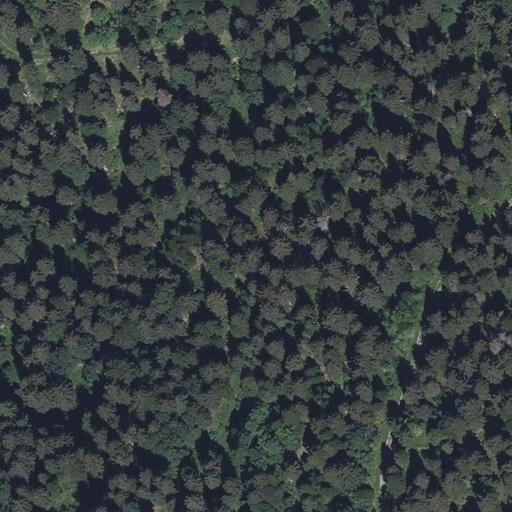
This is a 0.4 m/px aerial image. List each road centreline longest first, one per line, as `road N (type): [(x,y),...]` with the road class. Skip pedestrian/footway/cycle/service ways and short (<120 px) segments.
road 1 (track): [(48,511),(206,433),(238,397),(274,421),(307,511)]
road 2 (track): [(383,511),(391,435),(440,284),(466,244),(511,203)]
